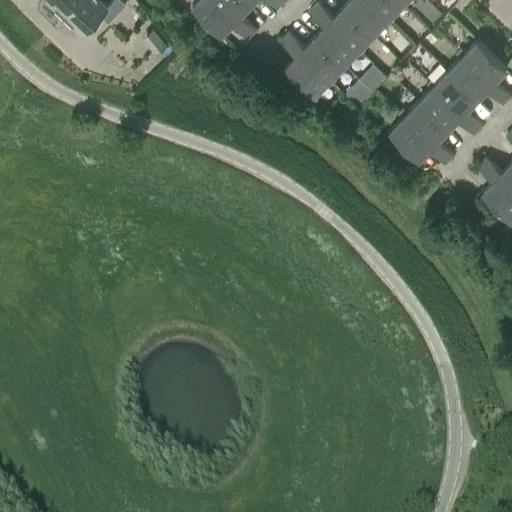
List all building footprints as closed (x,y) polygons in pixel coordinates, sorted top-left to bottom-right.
[(49,0),(63,13),(76,0),(49,0)] [(101,0),(76,0),(63,13),(82,32),(100,13),(108,21),(125,3),(121,0),(111,0),(107,5),(101,0)] [(196,0),(193,3),(193,4),(222,32),(233,20),(237,16),(220,0),(196,0)] [(220,0),(237,16),(233,20),(241,28),(250,19),(242,11),(251,1),(249,0),(220,0)] [(317,0),(314,4),(310,8),(318,15),(326,7),(319,0),(317,0)] [(347,0),(344,3),(373,32),(384,20),(390,25),(393,22),(388,17),(370,0),(347,0)] [(370,0),(388,17),(393,22),(396,19),(390,14),(402,2),(400,0),(370,0)] [(334,14),(330,18),(364,51),(367,49),(362,44),(373,32),(344,3),(334,14)] [(325,23),(315,33),(345,61),(356,50),(361,55),(364,51),(330,18),(334,14),(326,7),(318,15),(325,23)] [(250,19),(241,28),(249,36),(253,32),(258,27),(250,19)] [(147,42),(156,53),(168,44),(154,27),(146,33),(151,39),(147,42)] [(285,33),(281,38),(288,45),(297,37),(289,29),(285,33)] [(305,44),(301,48),(335,81),(338,79),(333,74),(345,61),(315,33),(305,44)] [(296,52),(286,63),(315,92),(327,80),(332,85),(335,81),(301,48),(305,44),(297,37),(288,45),(296,52)] [(462,47),(458,50),(491,82),(487,87),(495,94),(503,86),(495,78),(506,66),(477,38),(465,50),(462,47)] [(459,56),(448,68),(477,97),(487,87),(491,82),(458,50),(456,53),(459,56)] [(372,60),(343,88),(356,102),(385,74),(372,60)] [(432,76),(429,80),(462,112),(458,116),(466,124),(474,115),(466,107),(477,97),(448,68),(436,80),(432,76)] [(430,86),(419,98),(448,127),(458,116),(462,112),(429,80),(426,82),(430,86)] [(503,86),(495,94),(502,102),(507,97),(511,93),(503,86)] [(403,106),(400,109),(433,142),(429,146),(437,154),(446,145),(438,137),(448,127),(419,98),(407,110),(403,106)] [(401,116),(389,129),(418,157),(429,146),(433,142),(400,109),(397,112),(401,116)] [(474,115),(466,124),(474,132),(478,127),(482,123),(474,115)] [(446,145),(437,154),(445,161),(449,157),(453,153),(446,145)] [(482,159),(477,164),(485,172),(494,162),(486,155),(482,159)] [(511,159),(502,170),(498,174),(511,187),(511,159)] [(493,179),(483,190),(511,218),(511,217),(511,187),(498,174),(502,170),(494,162),(485,172),(493,179)]
